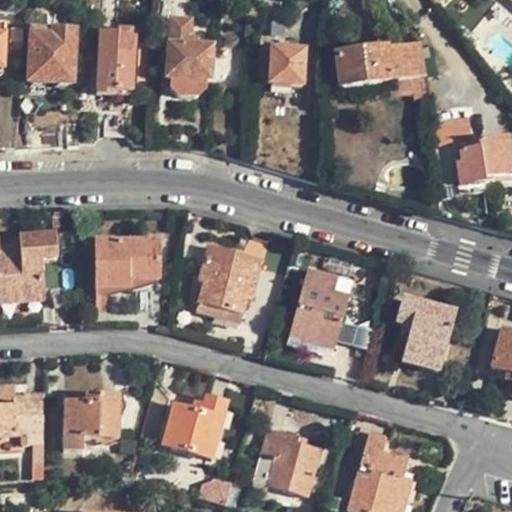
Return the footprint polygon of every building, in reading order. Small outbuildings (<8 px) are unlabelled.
[(257,9),(246,8),(245,19),(256,19),(257,9)] [(168,22),(166,80),(170,81),(170,92),(176,99),(193,100),(203,91),(203,83),(209,83),(210,50),(188,48),(189,24),(168,22)] [(30,29),(29,35),(50,37),(51,30),(30,29)] [(75,32),(51,30),(50,37),(29,35),(26,82),(71,86),(75,32)] [(137,73),(147,73),(149,45),(131,44),(132,30),(116,30),(116,35),(101,35),(98,97),(115,98),(115,92),(136,93),(137,73)] [(425,78),(420,45),(334,56),(338,90),(393,83),(425,78)] [(274,54),(264,53),(263,74),(273,75),(272,85),(305,87),(307,53),(275,50),(274,54)] [(395,98),(427,94),(426,83),(425,78),(393,83),(395,98)] [(455,166),(458,189),(485,185),(484,180),(511,176),(506,137),(477,142),(477,145),(457,148),(459,165),(455,166)] [(380,185),(373,182),(369,190),(376,194),(380,185)] [(19,301),(43,299),(39,263),(55,262),(53,238),(0,241),(0,308),(19,307),(19,301)] [(157,244),(94,245),(95,288),(127,288),(126,281),(157,280),(157,244)] [(197,306),(242,317),(246,303),(251,303),(261,261),(208,247),(198,283),(202,284),(197,306)] [(290,337),(311,342),(313,337),(335,343),(346,299),(332,295),(335,281),(307,273),(290,337)] [(396,326),(402,327),(412,330),(409,339),(405,355),(440,364),(453,315),(403,302),(396,326)] [(240,326),(242,317),(197,306),(196,313),(240,326)] [(400,336),(409,339),(412,330),(402,327),(400,336)] [(491,370),(506,374),(511,375),(511,333),(501,331),(491,370)] [(333,348),(335,343),(313,337),(311,342),(333,348)] [(437,376),(440,364),(405,355),(402,366),(437,376)] [(0,440),(18,439),(31,438),(31,448),(43,448),(44,417),(27,418),(25,401),(13,401),(13,389),(0,389),(0,440)] [(84,398),(84,405),(63,405),(63,441),(118,443),(119,399),(84,398)] [(204,399),(202,407),(199,414),(191,412),(172,407),(161,449),(210,463),(227,405),(204,399)] [(194,404),(191,412),(199,414),(202,407),(194,404)] [(297,446),(298,440),(268,431),(253,484),(307,500),(320,453),(305,449),(297,446)] [(393,511),(402,481),(407,462),(381,455),(385,441),(368,436),(346,511),(393,511)] [(18,448),(31,448),(31,438),(18,439),(18,448)] [(307,442),(298,440),(297,446),(305,449),(307,442)] [(31,448),(31,468),(43,468),(43,448),(31,448)] [(31,488),(43,487),(43,468),(31,468),(31,488)] [(402,511),(411,483),(402,481),(393,511),(402,511)] [(224,509),(230,487),(216,483),(201,489),(198,501),(224,509)]
